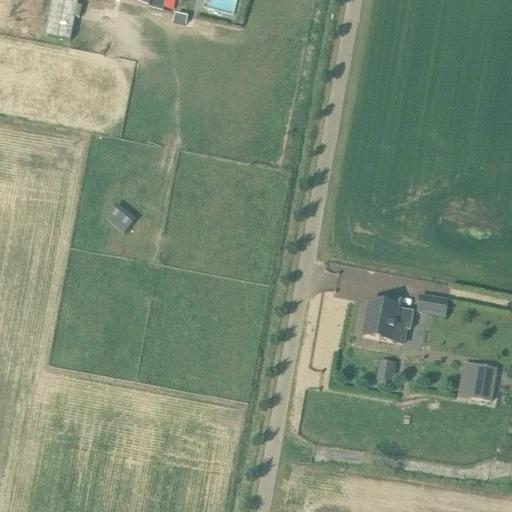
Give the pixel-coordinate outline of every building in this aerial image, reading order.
[(77,0),(0,0),(0,28),(70,42),(77,0)] [(150,0),(114,0),(148,9),(150,0)] [(146,142),(148,125),(123,123),(121,140),(146,142)] [(9,278),(24,298),(39,287),(24,267),(9,278)] [(446,320),(449,302),(421,298),(418,315),(446,320)] [(410,333),(414,314),(370,306),(364,338),(402,345),(405,332),(410,333)] [(492,405),(498,371),(464,365),(459,399),(492,405)]
